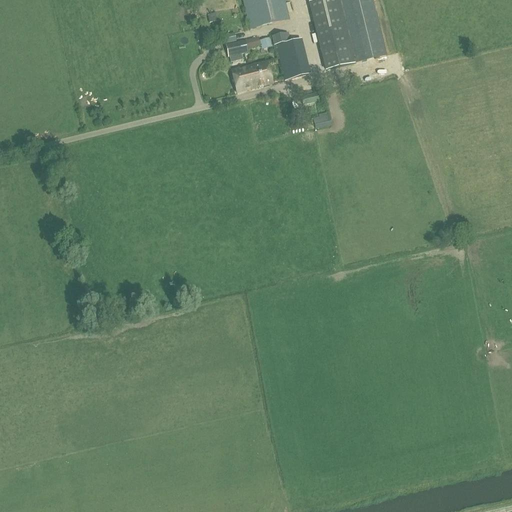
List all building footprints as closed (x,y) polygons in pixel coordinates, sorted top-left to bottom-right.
[(241,0),(249,30),(289,20),(284,0),(241,0)] [(326,70),(356,62),(385,54),(371,0),(315,0),(308,2),(326,70)] [(215,14),(207,16),(209,23),(217,21),(215,14)] [(225,44),(236,42),(234,33),(224,36),(225,44)] [(287,34),(273,38),(285,81),(308,76),(299,41),(289,43),(287,34)] [(259,41),(262,50),(271,47),(269,38),(259,41)] [(225,45),(228,58),(248,54),(245,41),(225,45)] [(250,81),(253,89),(254,89),(271,85),(266,62),(249,66),(244,67),(248,82),(250,81)] [(237,93),(253,89),(250,81),(248,82),(244,67),(232,70),(237,93)] [(319,102),(317,94),(301,98),(303,105),(319,102)] [(329,114),(313,118),(315,129),(331,126),(329,114)]
